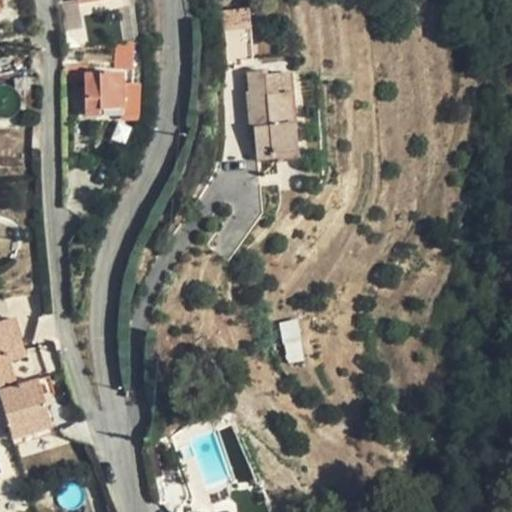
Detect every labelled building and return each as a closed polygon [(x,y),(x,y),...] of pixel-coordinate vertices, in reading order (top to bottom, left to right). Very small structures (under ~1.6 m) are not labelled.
[(77,9),(62,11),(68,47),(84,46),(77,9)] [(221,11),(222,30),(240,28),(251,28),(250,9),(221,11)] [(251,28),(240,28),(241,43),(252,42),(251,28)] [(133,42),(112,44),(115,70),(135,68),(133,42)] [(252,42),(241,43),(242,61),(253,60),(252,42)] [(72,57),(72,48),(63,48),(63,57),(72,57)] [(85,83),(85,75),(85,65),(62,65),(62,82),(85,83)] [(266,71),(249,72),(249,83),(250,92),(247,92),(250,125),(254,125),(255,142),(257,159),(274,158),(274,153),(299,150),(296,123),(293,124),(290,94),(285,94),(283,74),(267,75),(266,71)] [(99,108),(123,108),(123,112),(136,112),(138,86),(121,86),(121,75),(85,75),(85,83),(85,88),(85,97),(85,116),(99,116),(99,108)] [(20,97),(20,110),(34,110),(35,78),(20,77),(13,78),(15,88),(20,97)] [(137,121),(136,112),(123,112),(120,114),(120,121),(137,121)] [(278,322),(286,363),(304,360),(296,319),(278,322)] [(49,427),(35,380),(0,389),(0,398),(11,438),(49,427)] [(52,434),(49,427),(11,438),(13,445),(52,434)] [(165,442),(148,447),(155,478),(171,473),(165,442)]
